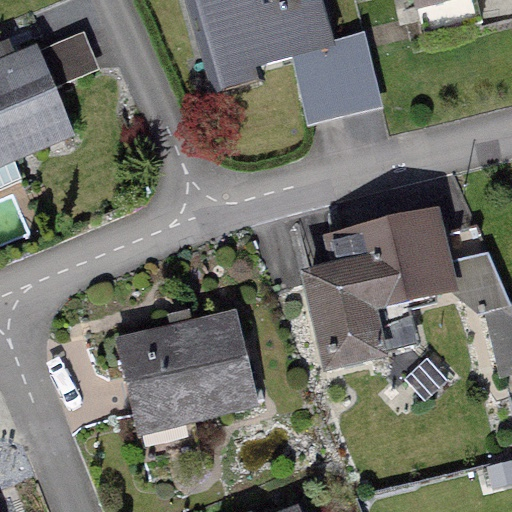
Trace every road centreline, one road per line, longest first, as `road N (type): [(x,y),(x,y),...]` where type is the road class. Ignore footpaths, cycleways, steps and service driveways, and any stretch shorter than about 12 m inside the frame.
road 1 (residential): [(198,218),(511,137)]
road 2 (residential): [(198,218),(105,0)]
road 3 (residential): [(0,299),(198,218)]
road 4 (residential): [(0,335),(70,511)]
